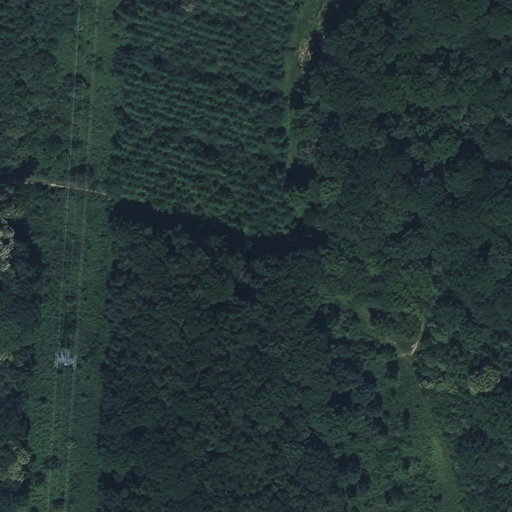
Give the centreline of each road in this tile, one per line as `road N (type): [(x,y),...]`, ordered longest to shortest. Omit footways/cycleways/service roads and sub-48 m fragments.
road 1 (track): [(308,0),(295,51),(294,155),(344,263),(413,363),(460,470),(465,511)]
road 2 (track): [(344,263),(272,234),(132,199),(0,181)]
road 3 (track): [(511,51),(462,113),(443,176),(431,301),(413,363)]
